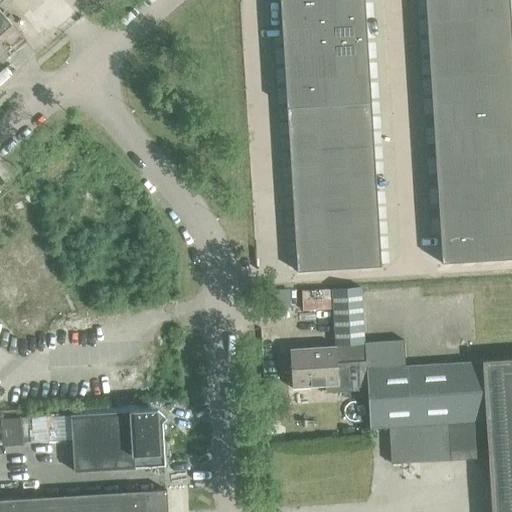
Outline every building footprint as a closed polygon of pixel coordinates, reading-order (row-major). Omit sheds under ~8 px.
[(0,0),(0,33),(10,24),(0,12),(0,1),(1,0),(0,0)] [(363,0),(278,0),(296,273),(380,267),(363,0)] [(423,0),(440,264),(511,259),(511,60),(508,0),(423,0)] [(359,285),(331,287),(334,346),(336,363),(350,362),(350,369),(365,368),(363,343),(359,285)] [(365,368),(366,390),(369,429),(388,428),(390,464),(487,458),(490,511),(511,511),(511,358),(404,366),(402,340),(363,343),(365,368)] [(336,392),(366,390),(365,368),(350,369),(350,362),(336,363),(334,346),(288,349),(291,389),(336,386),(336,392)] [(69,417),(73,472),(164,466),(161,423),(156,423),(156,410),(129,412),(129,413),(69,417)] [(352,429),(342,429),(342,438),(352,437),(352,429)] [(0,511),(166,511),(166,490),(0,500),(0,511)]
